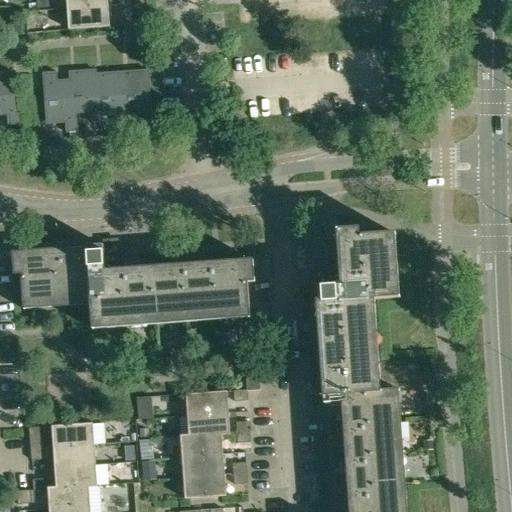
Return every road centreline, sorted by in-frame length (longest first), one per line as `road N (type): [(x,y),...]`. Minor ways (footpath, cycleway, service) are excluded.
road 1 (residential): [(296,511),(273,183)]
road 2 (secondary): [(492,179),(511,501)]
road 3 (unclassified): [(492,157),(302,168),(273,183)]
road 4 (unclassified): [(273,183),(295,189),(492,179)]
road 5 (unclassified): [(203,194),(79,211),(0,203)]
road 6 (residential): [(203,194),(191,0)]
road 7 (secondary): [(492,0),(492,157)]
